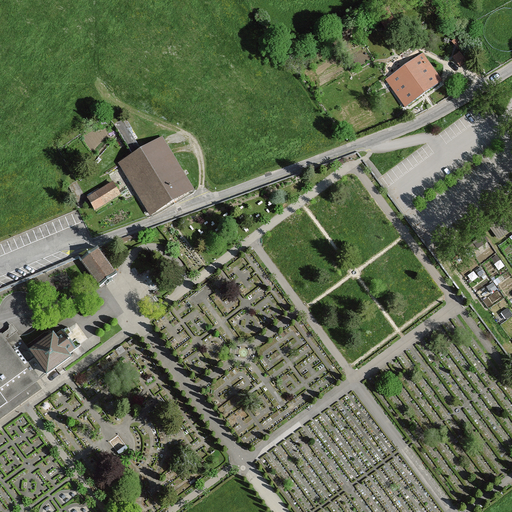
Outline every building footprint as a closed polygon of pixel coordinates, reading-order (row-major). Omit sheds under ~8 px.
[(404,107),(441,81),(422,54),(385,80),(404,107)] [(163,140),(120,165),(150,215),(193,190),(163,140)] [(119,194),(113,183),(87,198),(90,204),(95,211),(120,195),(119,194)] [(107,279),(116,272),(98,246),(79,259),(98,285),(107,279)] [(0,418),(41,389),(36,382),(46,375),(29,352),(16,333),(19,331),(13,323),(9,325),(9,327),(9,328),(2,333),(1,331),(0,331),(0,418)] [(41,343),(29,352),(46,375),(55,368),(58,366),(71,357),(69,355),(76,350),(74,347),(71,344),(68,340),(66,338),(64,334),(63,332),(56,337),(54,334),(41,343)]
